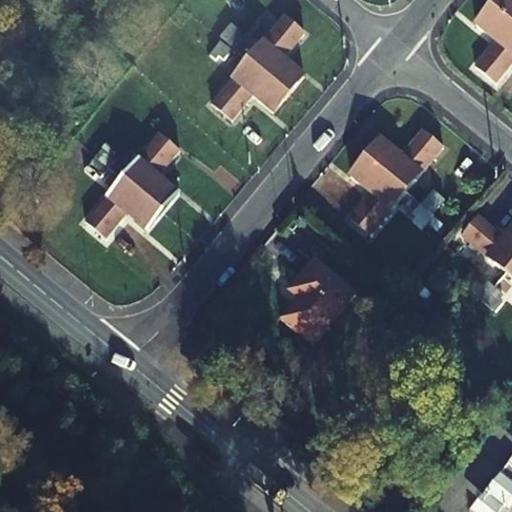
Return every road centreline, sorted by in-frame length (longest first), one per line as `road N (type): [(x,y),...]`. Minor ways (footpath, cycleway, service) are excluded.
road 1 (residential): [(128,364),(391,47)]
road 2 (secondary): [(307,511),(128,364)]
road 3 (secondary): [(128,364),(0,257)]
road 4 (residential): [(391,47),(511,147)]
